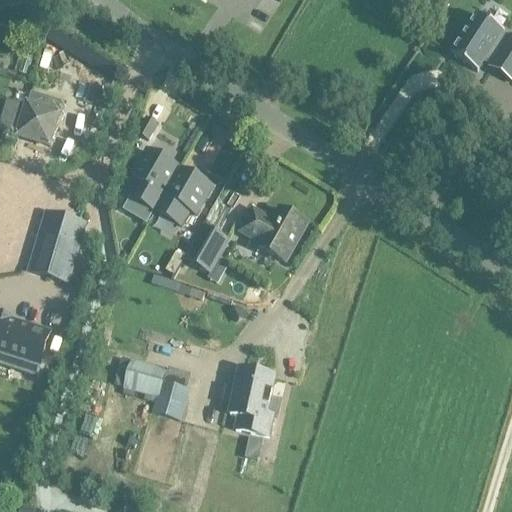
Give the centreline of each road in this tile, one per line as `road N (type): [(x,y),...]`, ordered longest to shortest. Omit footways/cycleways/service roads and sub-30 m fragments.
road 1 (tertiary): [(511,274),(100,0)]
road 2 (track): [(0,231),(33,196),(98,167),(111,151),(152,40)]
